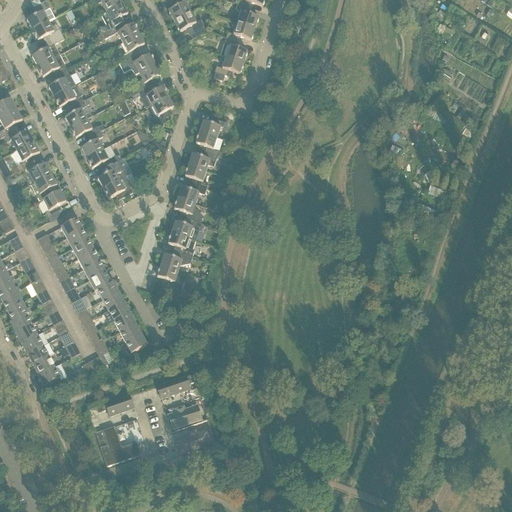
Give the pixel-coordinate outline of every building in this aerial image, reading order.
[(100,4),(106,14),(122,5),(119,0),(107,0),(106,1),(105,0),(95,0),(92,2),(95,7),(100,4)] [(168,12),(174,23),(190,14),(184,4),(190,1),(188,0),(178,0),(176,1),(178,7),(168,12)] [(239,0),(238,0),(237,5),(249,9),(250,4),(262,7),(264,0),(244,0),(244,2),(239,0)] [(33,18),(26,22),(32,32),(48,24),(48,23),(53,21),(54,20),(55,20),(50,10),(48,5),(46,2),(33,9),(37,16),(33,18)] [(107,27),(99,31),(102,36),(120,26),(117,21),(121,19),(128,16),(122,5),(106,14),(101,16),(107,27)] [(240,13),(237,24),(254,30),(258,19),(247,15),(249,9),(237,5),(235,11),(240,13)] [(190,14),(174,23),(179,33),(186,30),(190,28),(193,33),(196,39),(205,33),(202,28),(204,27),(201,22),(195,25),(193,20),(194,19),(195,18),(193,14),(192,14),(190,15),(190,14)] [(48,36),(50,41),(61,35),(56,26),(51,28),(48,24),(32,32),(35,37),(34,37),(35,39),(36,39),(37,42),(48,36)] [(227,34),(225,40),(237,43),(239,38),(250,42),(254,30),(237,24),(233,36),(227,34)] [(117,34),(122,45),(138,36),(133,26),(122,31),(120,26),(102,36),(105,41),(117,34)] [(61,35),(50,41),(53,46),(64,41),(61,35)] [(123,58),(125,63),(136,57),(133,52),(144,46),(138,36),(122,45),(128,55),(123,58)] [(224,58),(225,59),(243,64),(247,53),(235,49),(237,43),(225,40),(220,57),(224,58)] [(91,42),(85,45),(88,51),(93,49),(94,46),(91,42)] [(32,58),(37,68),(53,59),(58,57),(53,47),(48,50),(48,49),(32,58)] [(125,63),(119,66),(123,74),(125,74),(130,72),(132,72),(135,77),(139,75),(155,66),(149,56),(143,59),(139,62),(136,57),(125,63)] [(53,73),(56,78),(67,72),(58,57),(53,59),(37,68),(40,73),(39,74),(40,76),(41,75),(43,79),(53,73)] [(215,74),(213,80),(221,82),(222,77),(224,77),(226,78),(228,72),(233,74),(239,76),(243,64),(225,59),(224,58),(223,59),(222,63),(222,64),(223,65),(222,70),(216,68),(214,74),(215,74)] [(447,65),(460,71),(464,64),(451,58),(447,65)] [(0,84),(10,79),(2,65),(0,66),(0,84)] [(136,90),(138,95),(149,89),(146,84),(160,77),(155,66),(139,75),(141,80),(134,87),(136,90)] [(55,85),(48,89),(54,99),(75,87),(70,77),(67,72),(56,78),(59,83),(55,85)] [(99,75),(94,78),(97,85),(103,82),(99,75)] [(75,87),(54,99),(59,109),(66,106),(70,103),(72,108),(83,102),(81,97),(80,96),(80,94),(78,89),(76,89),(75,87)] [(146,110),(151,107),(168,99),(162,88),(152,94),(149,89),(138,95),(139,97),(146,110)] [(136,90),(130,93),(132,98),(133,98),(138,95),(136,90)] [(146,110),(149,116),(152,120),(149,129),(161,132),(168,112),(173,109),(168,99),(151,107),(146,110)] [(0,119),(17,110),(14,105),(13,105),(10,100),(1,105),(0,104),(0,119)] [(75,113),(64,119),(70,129),(86,121),(92,117),(87,107),(86,107),(83,102),(72,108),(75,113)] [(0,140),(4,138),(15,132),(12,127),(22,122),(19,116),(20,116),(17,110),(0,119),(0,122),(4,130),(0,132),(0,140)] [(86,134),(89,139),(100,133),(97,128),(92,131),(86,121),(70,129),(76,140),(86,134)] [(203,123),(199,134),(216,140),(220,129),(226,131),(228,125),(216,121),(214,127),(203,123)] [(10,142),(16,153),(34,143),(31,137),(30,138),(28,132),(18,138),(15,132),(4,138),(7,144),(10,142)] [(87,146),(81,150),(86,160),(103,151),(97,141),(103,138),(100,133),(89,139),(91,144),(87,146)] [(207,149),(205,154),(217,158),(218,153),(222,142),(216,140),(199,134),(195,145),(207,149)] [(151,140),(142,145),(144,149),(146,148),(151,145),(155,143),(151,140)] [(19,165),(22,170),(33,165),(30,159),(39,154),(36,149),(37,148),(34,143),(16,153),(22,163),(19,165)] [(151,145),(146,148),(148,151),(152,148),(159,160),(164,157),(166,152),(155,143),(151,145)] [(103,151),(86,160),(92,170),(98,167),(102,164),(105,169),(121,161),(119,156),(108,161),(103,151)] [(192,156),(188,167),(206,173),(207,167),(213,169),(217,158),(205,154),(203,160),(192,156)] [(104,177),(97,180),(103,190),(119,182),(125,178),(127,177),(121,167),(124,165),(121,161),(105,169),(108,174),(104,177)] [(22,170),(15,174),(17,179),(24,175),(25,176),(28,175),(34,185),(48,178),(52,175),(49,170),(48,170),(45,165),(36,170),(33,165),(22,170)] [(196,182),(194,187),(206,191),(208,186),(202,184),(206,173),(188,167),(184,178),(196,182)] [(8,170),(1,174),(4,180),(11,176),(8,170)] [(48,178),(34,185),(36,190),(34,194),(39,203),(42,201),(50,197),(48,193),(47,192),(48,192),(50,190),(57,187),(54,181),(52,175),(48,178)] [(119,182),(103,190),(108,201),(115,197),(119,195),(122,200),(133,194),(134,194),(125,178),(119,182)] [(181,189),(177,200),(195,206),(198,195),(204,197),(206,191),(194,187),(192,193),(181,189)] [(50,197),(42,201),(48,211),(48,212),(45,214),(48,219),(48,220),(59,214),(56,209),(66,204),(62,198),(63,197),(60,192),(53,196),(50,197)] [(177,200),(174,211),(181,213),(185,215),(183,220),(187,221),(195,224),(198,225),(200,225),(203,218),(197,212),(193,211),(195,206),(177,200)] [(0,210),(0,224),(8,220),(3,209),(0,210)] [(216,213),(214,221),(220,223),(223,215),(216,213)] [(8,220),(0,224),(0,227),(4,236),(14,231),(8,220)] [(60,229),(66,240),(82,231),(76,220),(60,229)] [(198,225),(195,224),(187,221),(185,226),(175,223),(171,234),(196,242),(199,232),(200,233),(203,226),(200,225),(198,225)] [(66,240),(72,250),(88,242),(82,231),(66,240)] [(192,259),(194,252),(193,252),(196,242),(171,234),(168,245),(179,249),(177,254),(192,259)] [(37,241),(43,252),(52,247),(46,237),(37,241)] [(8,243),(14,254),(24,249),(18,238),(8,243)] [(72,250),(77,261),(93,252),(88,242),(72,250)] [(43,252),(48,263),(57,258),(52,247),(43,252)] [(14,254),(19,264),(29,259),(24,249),(14,254)] [(77,261),(83,272),(99,263),(93,252),(77,261)] [(164,256),(160,267),(178,273),(180,268),(190,266),(192,259),(177,254),(175,260),(164,256)] [(48,263),(54,274),(63,268),(57,258),(48,263)] [(19,264),(25,275),(35,270),(29,259),(19,264)] [(0,262),(0,274),(5,272),(9,270),(6,266),(3,268),(0,262)] [(83,272),(89,282),(105,274),(99,263),(83,272)] [(160,267),(157,278),(164,281),(168,282),(166,288),(172,289),(181,292),(182,286),(184,281),(176,278),(177,276),(178,273),(160,267)] [(54,274),(59,284),(69,279),(63,268),(54,274)] [(25,275),(31,286),(40,280),(35,270),(25,275)] [(5,272),(0,274),(0,288),(11,283),(14,281),(12,277),(9,279),(5,272)] [(89,282),(94,293),(112,283),(110,284),(105,274),(89,282)] [(59,284),(65,295),(74,290),(69,279),(59,284)] [(31,286),(36,296),(46,291),(40,280),(31,286)] [(11,283),(0,288),(0,300),(1,302),(16,293),(20,291),(18,287),(14,289),(11,283)] [(97,292),(102,302),(118,294),(112,283),(94,293),(95,293),(97,292)] [(65,295),(71,305),(80,300),(74,290),(65,295)] [(36,296),(42,307),(52,302),(46,291),(36,296)] [(16,293),(1,302),(6,312),(22,304),(20,301),(21,298),(20,295),(17,295),(16,293)] [(102,302),(108,313),(124,304),(118,294),(102,302)] [(71,305),(76,316),(86,311),(80,300),(71,305)] [(187,300),(185,306),(194,309),(196,303),(187,300)] [(42,307),(48,318),(57,312),(52,302),(42,307)] [(22,304),(6,312),(12,323),(26,316),(31,313),(29,309),(25,310),(22,304)] [(108,313),(114,323),(130,315),(124,304),(108,313)] [(76,316),(82,327),(91,321),(86,311),(76,316)] [(48,318),(53,328),(63,323),(57,312),(48,318)] [(114,323),(119,334),(135,325),(130,315),(114,323)] [(10,324),(15,335),(31,326),(26,316),(12,323),(10,324)] [(82,327),(87,337),(97,332),(91,321),(82,327)] [(53,328),(59,339),(69,334),(63,323),(53,328)] [(119,334),(125,344),(141,336),(135,325),(119,334)] [(15,335),(21,345),(37,337),(31,326),(15,335)] [(87,337),(93,348),(103,342),(97,332),(87,337)] [(59,339),(64,349),(74,344),(69,334),(59,339)] [(141,336),(125,344),(127,349),(126,351),(128,356),(130,356),(147,347),(141,336)] [(21,345),(27,356),(42,348),(37,337),(21,345)] [(99,358),(99,359),(103,356),(109,353),(103,342),(93,348),(99,358)] [(74,344),(64,349),(70,360),(80,355),(74,344)] [(42,348),(27,356),(32,367),(48,358),(53,355),(48,345),(42,348)] [(99,358),(92,362),(97,372),(108,366),(103,356),(99,359),(99,358)] [(32,367),(38,377),(54,369),(48,358),(32,367)] [(97,372),(92,362),(82,367),(87,377),(97,372)] [(54,369),(38,377),(44,388),(59,380),(54,369)] [(200,389),(196,390),(199,399),(207,397),(199,374),(198,374),(193,376),(196,384),(198,383),(200,389)] [(185,378),(157,388),(161,400),(189,390),(185,378)] [(129,397),(105,405),(109,418),(133,410),(129,397)] [(207,421),(214,419),(207,397),(199,399),(207,421)] [(184,411),(183,408),(175,411),(176,414),(168,416),(173,430),(201,421),(197,406),(191,408),(192,409),(184,411)] [(222,442),(214,419),(207,421),(215,444),(222,442)] [(114,428),(95,434),(106,468),(140,457),(136,444),(124,448),(124,449),(120,447),(114,428)] [(176,442),(180,456),(211,445),(207,432),(196,435),(191,437),(176,442)]
